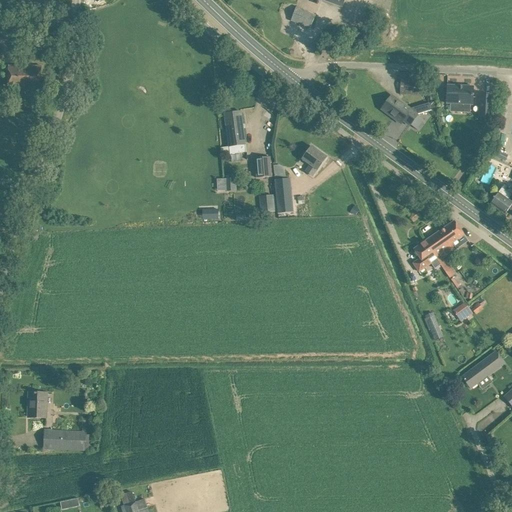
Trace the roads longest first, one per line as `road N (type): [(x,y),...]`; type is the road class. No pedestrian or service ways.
road 1 (unclassified): [(0,288),(65,92),(75,0)]
road 2 (tertiary): [(511,240),(299,85)]
road 3 (unclassified): [(299,85),(327,64),(511,71)]
road 4 (tertiary): [(299,85),(203,0)]
